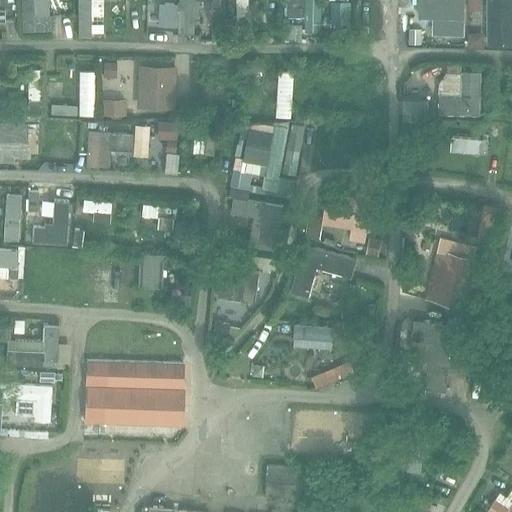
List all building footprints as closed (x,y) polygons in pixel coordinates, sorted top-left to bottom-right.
[(20,0),(21,46),(49,45),(48,0),(20,0)] [(77,0),(78,46),(104,46),(103,0),(77,0)] [(127,0),(128,55),(168,55),(167,0),(127,0)] [(222,8),(221,0),(198,0),(198,7),(222,8)] [(306,44),(320,44),(320,0),(306,0),(306,44)] [(178,19),(194,19),(195,5),(179,4),(178,19)] [(464,6),(417,4),(416,31),(463,33),(464,6)] [(480,5),(469,4),(468,24),(479,25),(480,5)] [(487,55),(511,54),(511,9),(485,10),(487,55)] [(350,34),(350,16),(327,16),(328,34),(350,34)] [(52,26),(51,47),(69,48),(69,27),(52,26)] [(277,51),(295,52),(296,27),(278,26),(277,51)] [(102,74),(101,91),(113,91),(114,75),(102,74)] [(136,78),(135,122),(174,123),(175,79),(136,78)] [(39,83),(27,82),(26,113),(37,113),(39,83)] [(274,129),(290,130),(292,84),(277,83),(274,129)] [(438,83),(437,105),(478,107),(479,85),(438,83)] [(93,130),(93,84),(78,84),(78,130),(93,130)] [(403,111),(402,134),(417,134),(418,112),(403,111)] [(121,112),(103,113),(104,125),(122,124),(121,112)] [(50,118),(49,128),(76,128),(77,119),(50,118)] [(132,137),(116,137),(115,169),(131,169),(132,137)] [(0,138),(0,168),(22,169),(23,140),(0,138)] [(276,190),(288,142),(274,138),(262,187),(276,190)] [(138,139),(138,174),(152,174),(152,139),(138,139)] [(248,143),(244,167),(263,170),(264,161),(256,160),(259,145),(248,143)] [(86,179),(111,179),(111,145),(85,145),(86,179)] [(190,165),(201,168),(205,150),(194,147),(190,165)] [(258,188),(261,175),(234,170),(231,182),(258,188)] [(4,206),(3,254),(19,255),(21,207),(4,206)] [(348,241),(347,254),(370,255),(374,209),(325,206),(322,239),(348,241)] [(273,230),(275,217),(233,211),(231,225),(273,230)] [(51,240),(32,239),(31,257),(66,259),(69,214),(53,213),(51,240)] [(109,226),(110,214),(81,213),(80,225),(109,226)] [(141,229),(167,230),(168,218),(141,217),(141,229)] [(71,242),(70,261),(81,261),(82,243),(71,242)] [(378,272),(383,254),(368,249),(363,267),(378,272)] [(441,249),(422,310),(455,320),(474,259),(441,249)] [(0,290),(15,291),(16,263),(0,262),(0,290)] [(35,267),(33,291),(74,293),(75,282),(46,280),(46,268),(35,267)] [(135,297),(162,298),(164,269),(137,268),(135,297)] [(256,315),(257,286),(219,285),(218,313),(256,315)] [(71,314),(70,302),(55,303),(55,315),(71,314)] [(215,334),(213,348),(228,350),(229,336),(215,334)] [(70,377),(70,356),(56,356),(56,339),(41,339),(41,354),(6,354),(6,363),(42,363),(42,377),(70,377)] [(320,340),(317,382),(330,383),(333,341),(320,340)] [(310,378),(314,352),(279,347),(274,373),(310,378)] [(184,366),(104,362),(87,362),(85,423),(182,425),(184,366)] [(410,461),(404,486),(418,490),(424,464),(410,461)] [(309,501),(311,469),(267,466),(266,499),(309,501)] [(511,511),(511,508),(503,502),(495,511),(511,511)]
